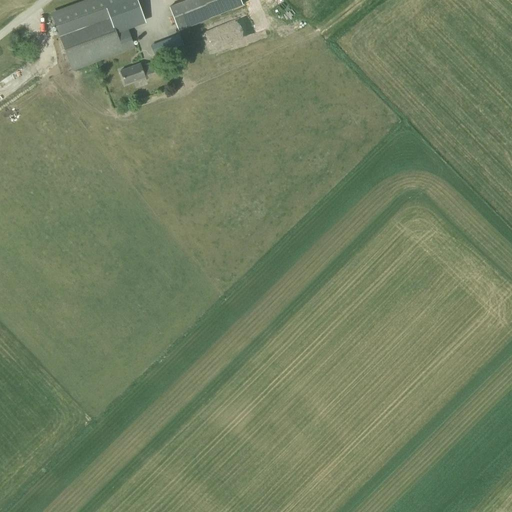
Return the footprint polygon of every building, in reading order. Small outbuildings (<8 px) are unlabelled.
[(126,26),(143,19),(140,10),(138,5),(136,0),(84,0),(50,12),(72,71),(134,48),(126,26)] [(186,0),(178,3),(187,27),(244,7),(240,0),(186,0)] [(187,27),(178,3),(168,7),(178,31),(187,27)] [(239,21),(218,28),(223,42),(244,35),(239,21)] [(182,45),(178,35),(170,38),(174,48),(182,45)] [(154,72),(150,62),(139,66),(139,64),(120,71),(125,84),(144,77),(143,76),(154,72)] [(53,67),(55,74),(69,70),(68,63),(53,67)] [(0,85),(0,102),(18,90),(11,79),(0,85)]
